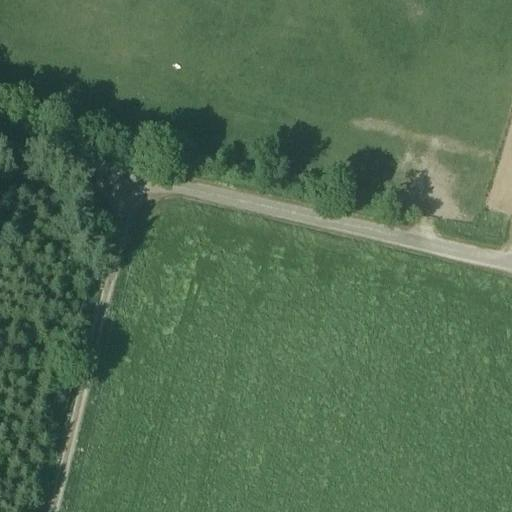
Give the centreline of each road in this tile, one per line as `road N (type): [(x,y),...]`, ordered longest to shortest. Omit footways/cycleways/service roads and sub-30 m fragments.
road 1 (unclassified): [(0,144),(511,263)]
road 2 (track): [(55,511),(133,173)]
